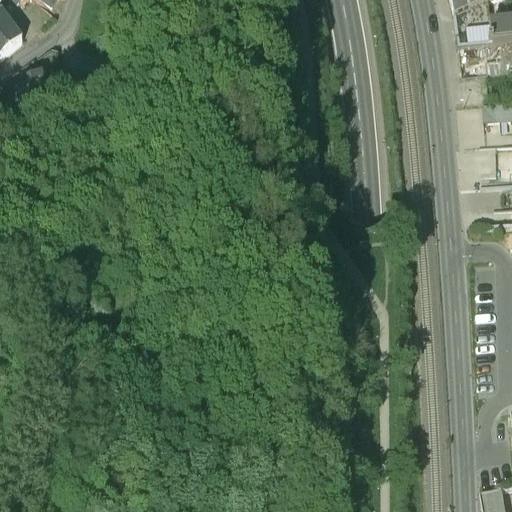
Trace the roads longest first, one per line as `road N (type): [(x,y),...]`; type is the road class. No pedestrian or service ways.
road 1 (tertiary): [(465,511),(451,252),(422,0)]
road 2 (primary): [(342,0),(368,230),(375,511)]
